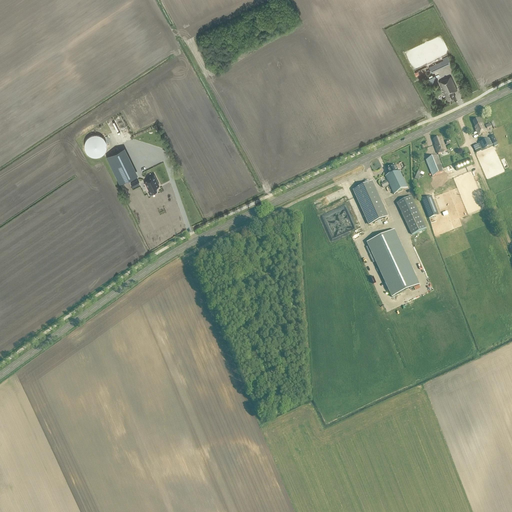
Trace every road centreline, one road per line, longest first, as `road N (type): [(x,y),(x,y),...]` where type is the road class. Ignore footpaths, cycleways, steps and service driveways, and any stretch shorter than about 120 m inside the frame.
road 1 (secondary): [(0,376),(194,241),(511,89)]
road 2 (track): [(457,116),(511,248)]
